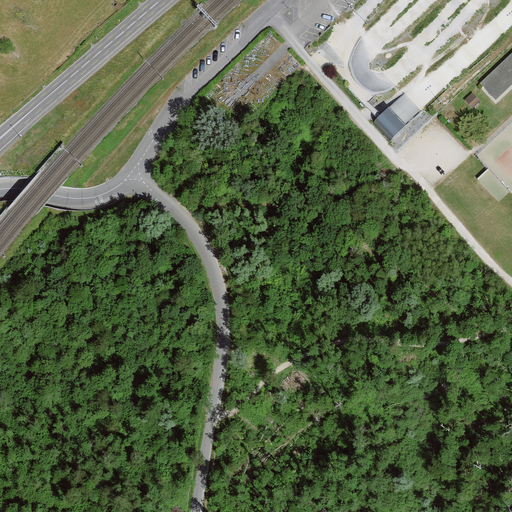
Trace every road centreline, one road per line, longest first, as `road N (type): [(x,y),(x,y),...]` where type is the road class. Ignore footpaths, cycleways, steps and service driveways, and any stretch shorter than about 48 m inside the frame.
road 1 (residential): [(131,172),(185,222),(217,288),(218,367),(197,511)]
road 2 (residential): [(131,172),(184,98),(285,0)]
road 3 (primary): [(160,0),(0,139)]
road 4 (residential): [(0,189),(83,198),(131,172)]
